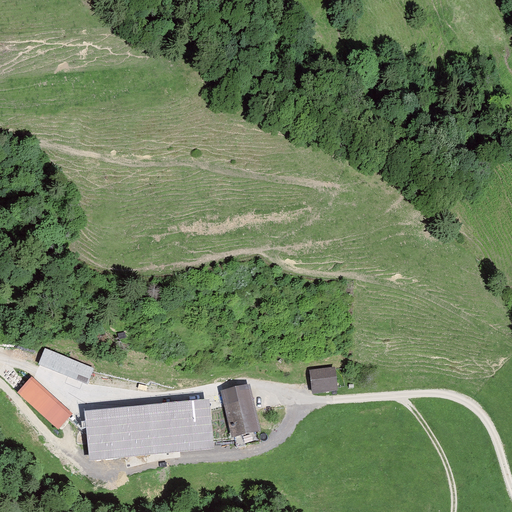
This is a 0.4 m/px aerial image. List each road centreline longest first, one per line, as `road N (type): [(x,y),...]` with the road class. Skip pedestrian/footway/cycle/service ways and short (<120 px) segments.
road 1 (track): [(0,378),(38,431),(129,473),(276,444),(301,399),(436,393),(473,404),(497,437),(511,484)]
road 2 (track): [(0,362),(126,401),(163,402),(245,381),(301,399)]
road 3 (track): [(401,397),(452,481),(455,511)]
